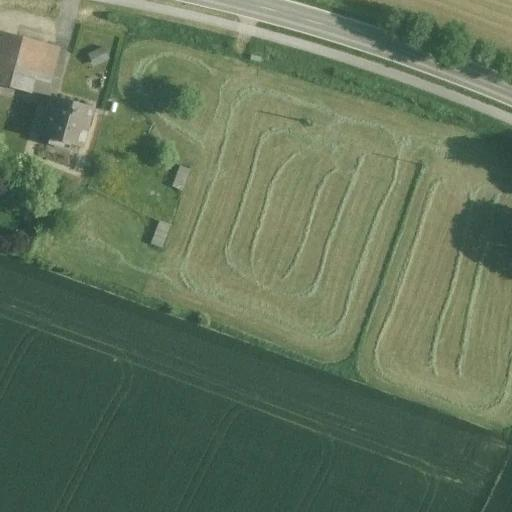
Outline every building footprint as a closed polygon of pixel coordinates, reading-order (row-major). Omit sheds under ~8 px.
[(40,43),(0,32),(0,84),(27,92),(33,67),(40,43)] [(57,47),(40,43),(33,67),(50,72),(57,47)] [(50,72),(33,67),(30,80),(47,84),(50,72)] [(93,109),(53,97),(45,122),(43,121),(38,138),(80,150),(93,109)] [(179,167),(171,188),(180,192),(188,170),(179,167)] [(159,222),(150,245),(160,249),(168,226),(159,222)]
